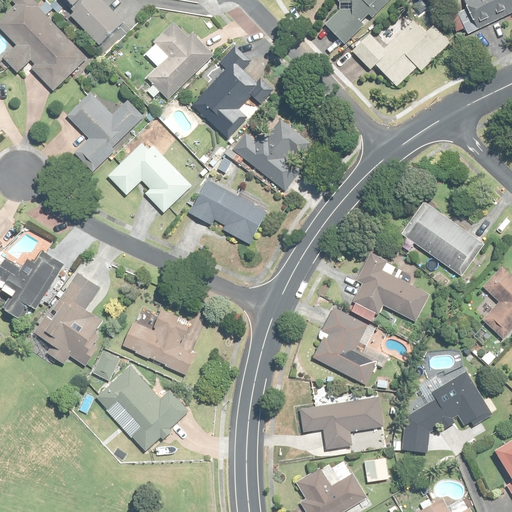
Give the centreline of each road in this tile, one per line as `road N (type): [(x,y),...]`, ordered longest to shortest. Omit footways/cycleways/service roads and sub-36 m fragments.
road 1 (residential): [(18,172),(74,216),(272,312)]
road 2 (residential): [(248,0),(390,155)]
road 3 (tertiary): [(249,511),(251,408),(272,312)]
road 4 (tertiary): [(272,312),(324,227),(390,155)]
